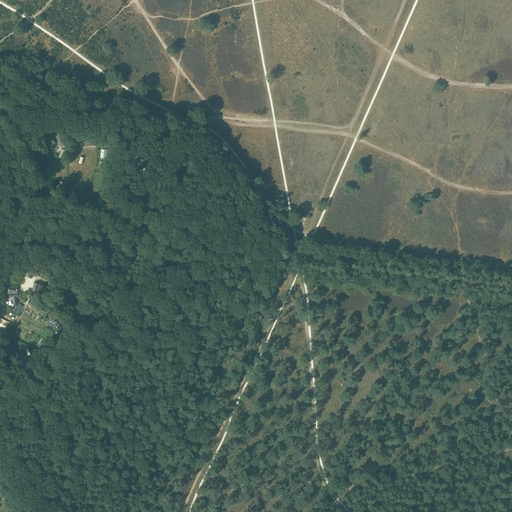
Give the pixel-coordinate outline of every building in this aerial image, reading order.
[(58,143),(59,143),(63,148),(68,145),(65,140),(64,141),(59,126),(53,128),(58,143)] [(44,286),(39,284),(35,283),(32,291),(41,294),(44,286)] [(13,297),(13,301),(13,305),(17,305),(16,297),(17,297),(17,287),(8,288),(8,294),(9,294),(9,297),(13,297)] [(24,307),(18,304),(13,314),(19,316),(24,307)] [(48,322),(55,326),(55,325),(59,319),(52,315),(48,322)]
